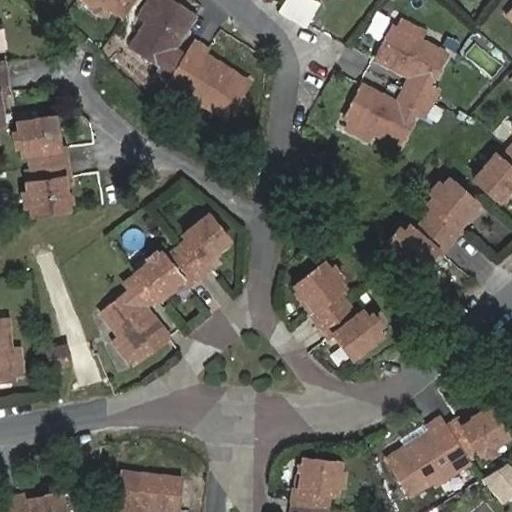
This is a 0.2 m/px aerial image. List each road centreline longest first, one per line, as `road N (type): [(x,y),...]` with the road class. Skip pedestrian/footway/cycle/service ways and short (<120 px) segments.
road 1 (residential): [(82,54),(82,97),(151,155),(191,167),(262,224)]
road 2 (residential): [(246,0),(271,21),(290,58),(262,224)]
road 3 (residential): [(511,299),(387,403),(332,396)]
road 4 (residential): [(0,434),(122,411),(167,394)]
road 5 (residential): [(255,301),(207,341),(167,394)]
road 6 (residential): [(332,396),(255,301)]
